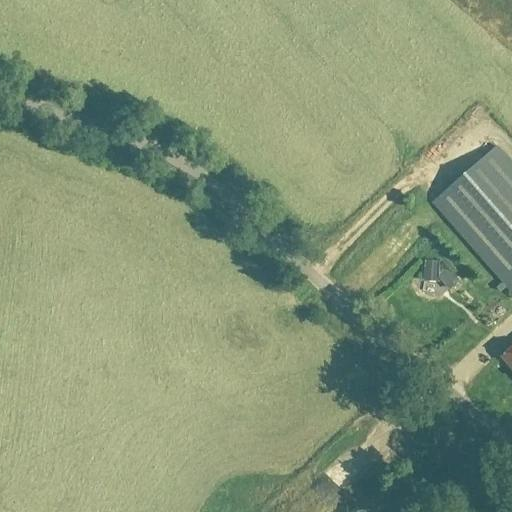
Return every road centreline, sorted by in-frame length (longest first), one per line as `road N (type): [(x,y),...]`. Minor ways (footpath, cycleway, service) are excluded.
road 1 (unclassified): [(511,440),(212,182),(144,144),(0,93)]
road 2 (track): [(404,511),(414,500),(438,383)]
